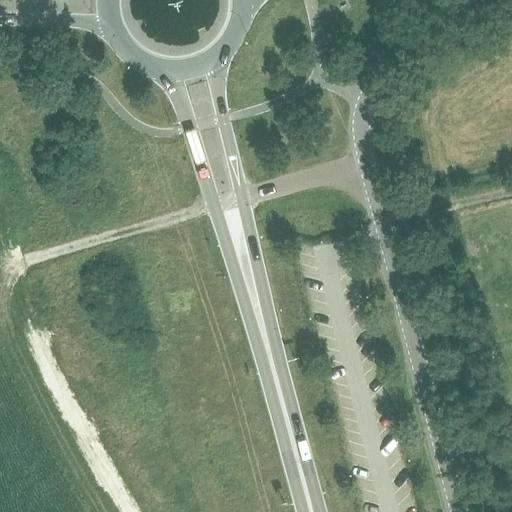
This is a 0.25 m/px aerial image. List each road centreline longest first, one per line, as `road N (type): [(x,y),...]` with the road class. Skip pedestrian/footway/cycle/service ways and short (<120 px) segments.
road 1 (unclassified): [(457,511),(363,161)]
road 2 (primary): [(311,511),(237,240)]
road 3 (unclassified): [(363,161),(362,105),(375,75),(474,0)]
road 4 (track): [(212,207),(19,260)]
road 5 (primary): [(168,72),(212,207)]
road 6 (primary): [(241,199),(213,61)]
road 7 (unclassified): [(363,161),(241,199)]
